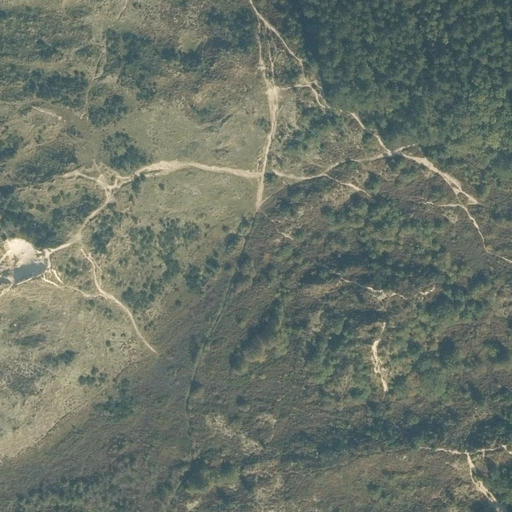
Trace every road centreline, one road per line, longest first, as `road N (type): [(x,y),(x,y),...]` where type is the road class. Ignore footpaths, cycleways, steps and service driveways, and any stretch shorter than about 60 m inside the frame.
road 1 (track): [(254,0),(271,115),(264,169)]
road 2 (track): [(397,149),(440,130),(511,116)]
